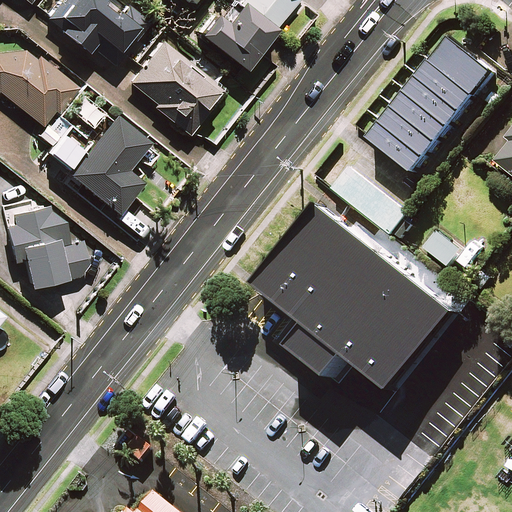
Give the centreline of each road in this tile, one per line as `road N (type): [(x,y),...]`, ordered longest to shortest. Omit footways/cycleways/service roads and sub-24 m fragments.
road 1 (tertiary): [(245,188),(0,495)]
road 2 (residential): [(245,188),(0,13)]
road 3 (tertiary): [(397,0),(245,188)]
